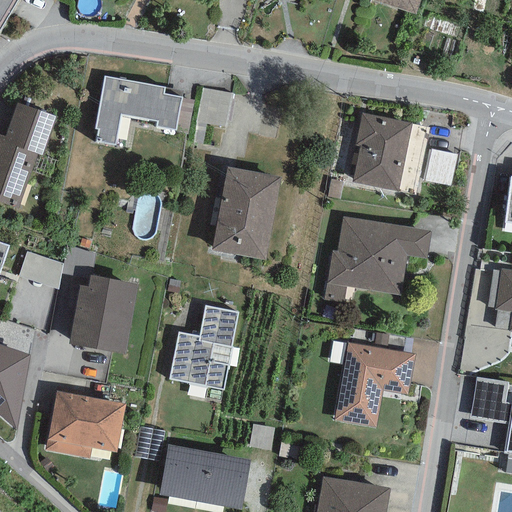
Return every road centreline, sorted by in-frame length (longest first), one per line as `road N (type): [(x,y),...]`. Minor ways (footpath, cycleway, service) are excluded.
road 1 (residential): [(0,65),(37,38),(490,106)]
road 2 (residential): [(424,511),(490,106)]
